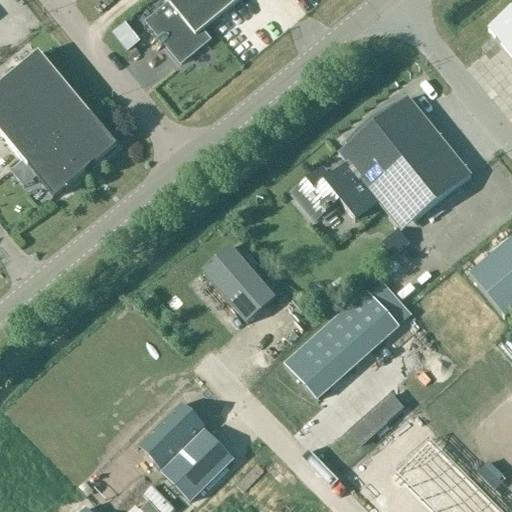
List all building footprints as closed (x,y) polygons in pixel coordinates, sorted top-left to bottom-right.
[(146,25),(158,39),(154,43),(160,50),(164,47),(180,67),(210,43),(203,34),(243,0),(163,0),(168,6),(146,25)] [(511,13),(488,34),(511,61),(511,13)] [(0,47),(14,38),(7,28),(0,31),(0,47)] [(39,55),(0,87),(0,136),(53,201),(64,192),(66,194),(68,193),(66,191),(117,149),(39,55)] [(322,174),(304,188),(291,199),(313,228),(340,207),(355,225),(379,207),(377,205),(389,195),(414,226),(471,180),(408,102),(339,157),(348,169),(329,183),(322,174)] [(511,242),(468,279),(504,323),(511,316),(511,242)] [(229,250),(201,275),(247,327),(275,302),(229,250)] [(366,295),(284,367),(317,404),(398,331),(366,295)] [(181,409),(137,451),(138,452),(144,446),(165,467),(159,473),(160,474),(166,468),(168,470),(161,477),(190,506),(234,460),(203,434),(206,432),(205,431),(202,433),(179,412),(182,410),(181,409)] [(495,511),(414,430),(371,473),(410,511),(495,511)] [(35,463),(0,500),(0,511),(50,511),(66,496),(35,463)]
